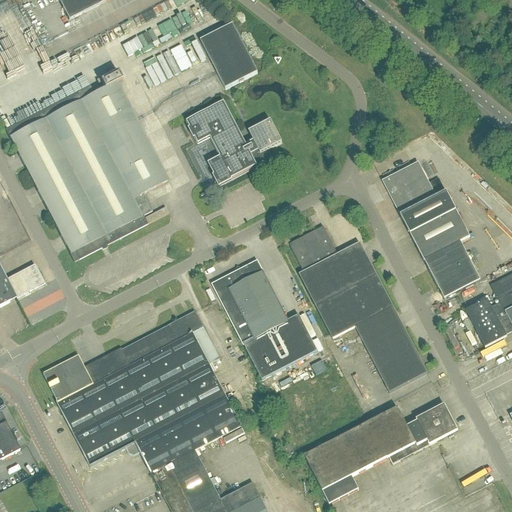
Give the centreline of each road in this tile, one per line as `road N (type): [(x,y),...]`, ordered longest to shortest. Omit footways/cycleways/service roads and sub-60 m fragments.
road 1 (unclassified): [(511,480),(370,206),(342,187)]
road 2 (unclassified): [(342,187),(84,319)]
road 3 (unclassified): [(241,0),(354,86),(342,187)]
road 4 (secondary): [(511,130),(351,0)]
road 5 (unclassified): [(84,319),(0,157)]
road 6 (tertiary): [(80,511),(2,377)]
